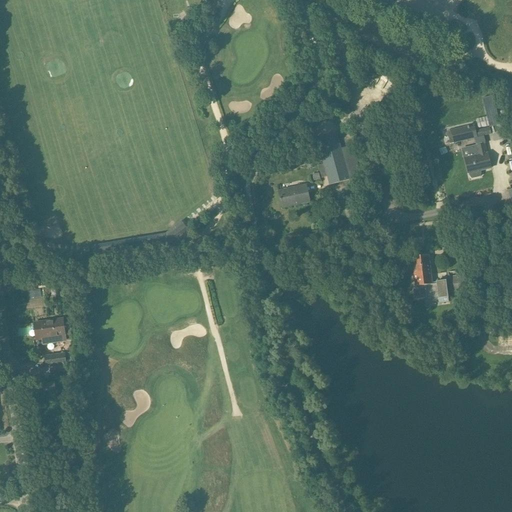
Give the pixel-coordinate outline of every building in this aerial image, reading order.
[(380,77),(377,89),(386,90),(388,79),(380,77)] [(489,126),(487,117),(476,120),(478,129),(489,126)] [(476,130),(475,126),(452,132),(447,132),(450,145),(478,139),(478,138),(492,135),(490,127),(476,130)] [(350,180),(337,133),(316,139),(323,165),(318,166),(320,172),(325,171),(329,186),(350,180)] [(472,159),(465,160),(468,174),(469,174),(469,177),(472,180),(480,178),(480,174),(480,172),(491,169),(488,155),(487,156),(485,146),(477,148),(470,149),(472,159)] [(310,203),(306,186),(279,192),(282,209),(310,203)] [(192,235),(188,230),(177,239),(181,243),(192,235)] [(432,283),(428,256),(412,258),(415,289),(413,289),(414,300),(427,299),(426,296),(437,295),(438,300),(448,299),(446,281),(436,282),(436,283),(432,283)] [(461,284),(460,276),(450,278),(452,291),(459,291),(459,293),(461,292),(461,284)] [(62,320),(35,324),(37,341),(42,340),(43,346),(66,342),(65,336),(63,326),(62,320)] [(67,365),(65,353),(45,356),(46,367),(67,365)] [(56,390),(55,384),(44,385),(45,392),(56,390)]
